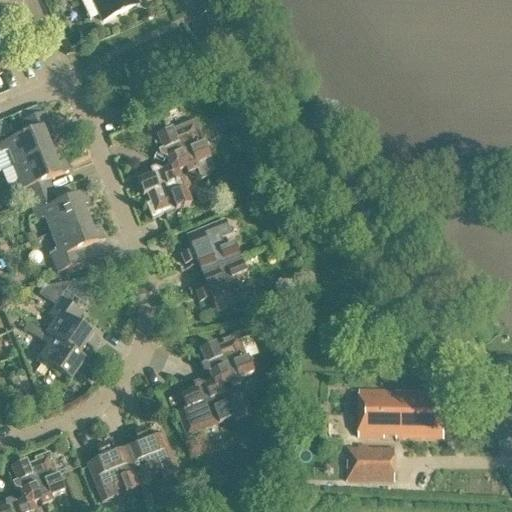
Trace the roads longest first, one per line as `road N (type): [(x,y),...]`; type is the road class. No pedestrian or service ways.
road 1 (unclassified): [(511,447),(426,304),(201,0)]
road 2 (residential): [(0,446),(116,394),(149,310),(79,105),(53,91),(0,112)]
